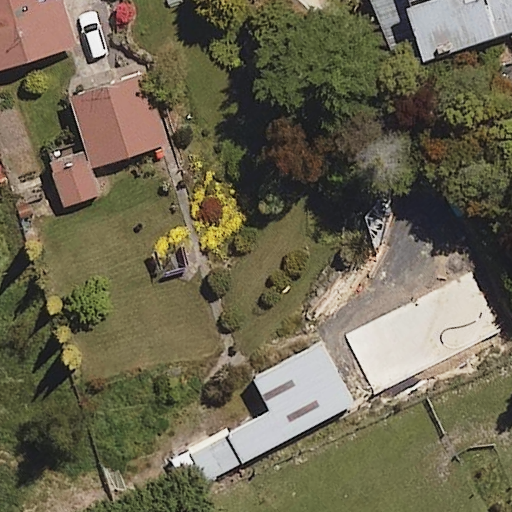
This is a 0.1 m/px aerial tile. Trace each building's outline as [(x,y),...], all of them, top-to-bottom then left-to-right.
[(0,0),(0,69),(78,47),(63,0),(0,0)] [(511,28),(511,0),(372,0),(395,68),(511,28)] [(167,145),(146,76),(73,99),(94,167),(167,145)] [(100,195),(85,149),(51,160),(66,206),(100,195)] [(355,405),(321,342),(255,377),(272,410),(174,462),(190,491),(355,405)]
